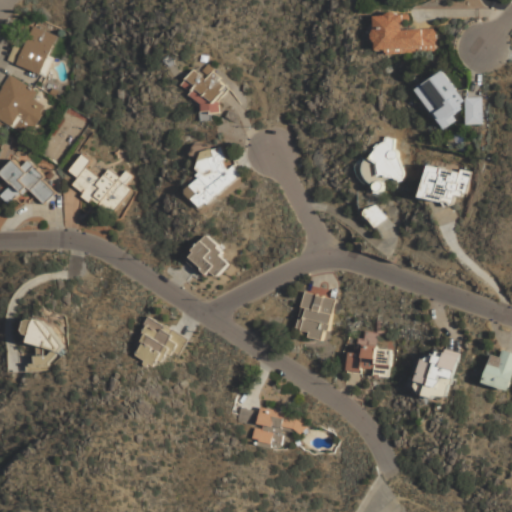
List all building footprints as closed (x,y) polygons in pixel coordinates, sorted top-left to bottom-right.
[(435,28),(405,29),(404,14),(374,15),(376,50),(387,50),(387,54),(436,51),(435,28)] [(43,74),(56,34),(33,27),(25,49),(14,45),(8,62),(43,74)] [(232,87),(211,70),(205,77),(195,69),(180,87),(212,113),(232,87)] [(467,124),(483,124),(482,97),(467,97),(464,100),(444,70),(417,88),(443,130),(456,122),(455,114),(466,107),(467,124)] [(38,91),(9,74),(0,90),(0,120),(27,136),(45,106),(33,99),(38,91)] [(86,118),(66,107),(41,153),(61,164),(86,118)] [(242,175),(233,165),(232,166),(215,147),(195,165),(204,174),(186,190),(203,210),(242,175)] [(112,214),(130,188),(127,186),(133,176),(125,170),(121,176),(109,168),(102,178),(87,167),(92,160),(82,153),(70,171),(79,177),(73,185),(84,192),(83,194),(112,214)] [(1,173),(13,184),(1,195),(10,205),(28,187),(44,204),(57,191),(28,161),(22,167),(15,160),(1,173)] [(470,173),(428,164),(421,197),(453,205),(455,195),(465,197),(470,173)] [(206,277),(211,271),(218,277),(232,261),(206,237),(186,259),(206,277)] [(326,341),(335,298),(305,292),(298,329),(310,331),(309,338),(326,341)] [(177,333),(150,318),(135,345),(141,349),(137,356),(147,361),(145,363),(153,368),(158,359),(162,362),(169,348),(173,350),(179,340),(175,337),(177,333)] [(59,354),(57,325),(37,319),(29,320),(25,333),(32,334),(29,343),(51,349),(49,355),(34,356),(35,365),(27,365),(25,372),(49,370),(48,362),(54,361),(53,357),(58,357),(59,354)] [(347,371),(363,373),(364,370),(382,371),(381,374),(389,375),(392,348),(360,345),(359,353),(349,352),(347,371)] [(449,399),(459,352),(445,349),(443,357),(423,353),(415,392),(449,399)] [(511,390),(511,385),(511,352),(503,350),(501,356),(491,354),(485,384),(511,390)] [(237,422),(256,425),(259,411),(239,408),(237,422)] [(280,445),(283,428),(304,432),(307,419),(261,409),(257,426),(255,425),(252,440),(280,445)]
